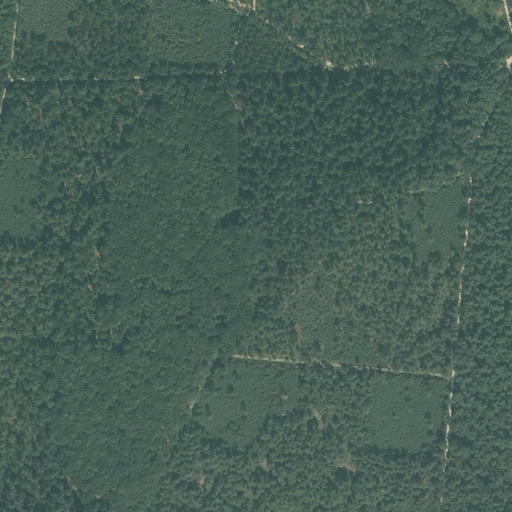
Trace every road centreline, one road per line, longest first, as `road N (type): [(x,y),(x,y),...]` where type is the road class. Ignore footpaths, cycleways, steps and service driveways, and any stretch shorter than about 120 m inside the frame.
road 1 (track): [(511,72),(472,143),(438,511)]
road 2 (track): [(250,7),(335,67),(511,61)]
road 3 (track): [(6,78),(233,73)]
